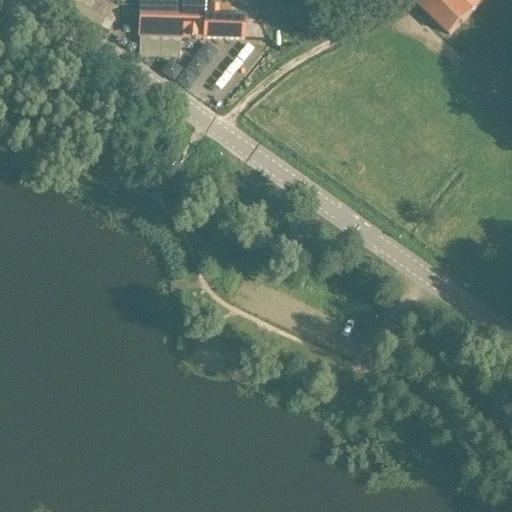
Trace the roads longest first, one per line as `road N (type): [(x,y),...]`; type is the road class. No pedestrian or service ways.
road 1 (unclassified): [(511,337),(142,77),(60,32),(0,15)]
road 2 (track): [(378,0),(218,130)]
road 3 (track): [(352,365),(224,306)]
